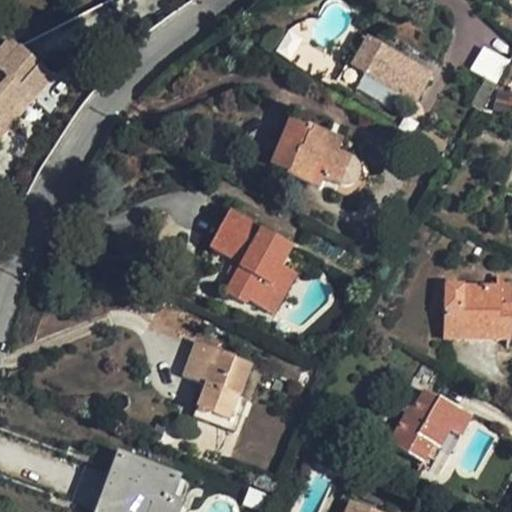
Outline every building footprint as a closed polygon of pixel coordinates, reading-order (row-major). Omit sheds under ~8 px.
[(0,58),(1,59),(6,64),(26,38),(13,29),(0,46),(0,58)] [(365,32),(349,57),(363,65),(354,80),(390,105),(399,89),(410,97),(424,72),(365,32)] [(0,115),(28,80),(47,55),(26,38),(6,64),(1,59),(0,60),(0,115)] [(474,44),(460,67),(475,76),(486,82),(498,60),(474,44)] [(47,55),(28,80),(41,89),(60,64),(47,55)] [(472,109),(486,82),(475,76),(461,103),(472,109)] [(0,136),(3,139),(41,89),(28,80),(0,115),(0,136)] [(484,97),(476,110),(508,118),(511,104),(484,97)] [(286,119),(271,160),(288,167),(286,175),(320,186),(326,170),(336,175),(344,175),(350,169),(351,161),(346,154),(336,148),(339,134),(308,122),(305,127),(286,119)] [(285,249),(226,214),(208,244),(235,261),(219,291),(239,305),(241,300),(262,311),(276,286),(267,279),(279,259),(285,249)] [(295,270),(279,259),(267,279),(276,286),(262,311),(270,316),(295,270)] [(504,294),(502,293),(500,285),(443,281),(440,336),(511,340),(511,313),(504,311),(504,294)] [(250,367),(191,338),(176,372),(200,382),(184,415),(195,420),(201,409),(220,419),(232,399),(250,367)] [(425,360),(412,381),(426,390),(415,407),(408,403),(402,411),(384,439),(419,462),(425,453),(430,444),(436,448),(459,412),(434,395),(448,373),(425,360)] [(392,405),(402,411),(408,403),(398,396),(392,405)] [(459,412),(436,448),(447,455),(470,419),(459,412)] [(430,444),(425,453),(431,457),(436,448),(430,444)] [(161,473),(105,452),(86,511),(163,511),(167,501),(155,497),(161,473)] [(382,511),(344,502),(339,511),(382,511)]
